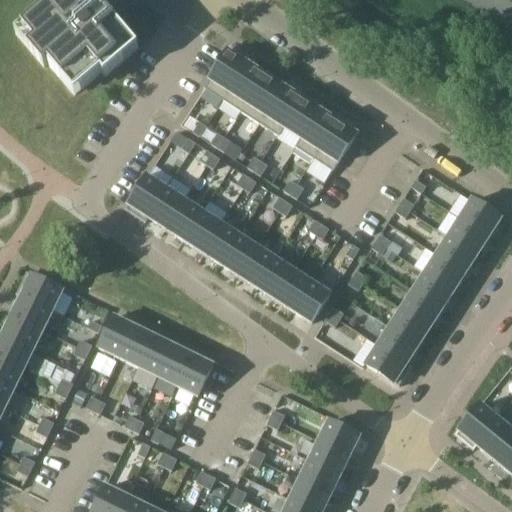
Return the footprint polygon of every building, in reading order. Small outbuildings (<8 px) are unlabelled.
[(22,30),(15,36),(44,69),(48,66),(61,82),(68,76),(81,91),(101,74),(105,78),(123,62),(118,55),(132,42),(118,26),(96,0),(47,0),(42,5),(46,9),(22,30)] [(231,49),(203,91),(222,103),(247,65),(248,66),(251,61),(231,49)] [(247,65),(222,103),(241,115),(265,77),(248,66),(247,65)] [(265,77),(241,115),(259,126),(283,88),(265,77)] [(283,88),(259,126),(278,139),(283,131),(282,130),(301,100),(283,88)] [(301,100),(282,130),(283,131),(300,141),(300,142),(320,112),(301,100)] [(300,141),(294,149),(313,162),(338,123),(320,112),(300,142),(300,141)] [(338,123),(313,162),(332,174),(357,135),(338,123)] [(199,125),(192,135),(200,140),(206,129),(199,125)] [(217,136),(211,147),(217,151),(224,141),(217,136)] [(188,141),(181,152),(189,156),(195,146),(188,141)] [(224,141),(217,151),(224,155),(231,145),(224,141)] [(206,153),(200,163),(206,168),(213,157),(206,153)] [(213,157),(206,168),(213,172),(220,162),(213,157)] [(254,160),(247,170),(254,174),(260,164),(254,160)] [(260,164),(254,174),(260,179),(267,168),(260,164)] [(243,177),(236,187),(243,191),(249,181),(243,177)] [(147,178),(125,212),(145,225),(148,221),(147,220),(166,190),(147,178)] [(166,190),(147,220),(148,221),(165,232),(184,202),(184,201),(191,191),(173,180),(167,190),(166,190)] [(249,181),(243,191),(249,196),(256,185),(249,181)] [(290,183),(283,193),(290,198),(297,187),(290,183)] [(415,183),(410,190),(421,197),(425,190),(415,183)] [(297,187),(290,198),(297,202),(303,192),(297,187)] [(279,200),(272,210),(279,215),(286,204),(279,200)] [(403,201),(399,208),(409,215),(414,208),(403,201)] [(184,202),(165,232),(183,244),(203,213),(184,202)] [(471,202),(459,221),(489,240),(501,221),(471,202)] [(203,213),(183,244),(201,255),(221,225),(220,225),(227,215),(210,204),(203,214),(203,213)] [(286,204),(279,215),(286,219),(292,209),(286,204)] [(399,208),(394,215),(405,221),(409,215),(399,208)] [(448,215),(437,232),(447,239),(477,258),(489,240),(459,221),(458,221),(448,215)] [(315,223),(308,234),(315,238),(322,228),(315,223)] [(221,225),(201,255),(219,267),(239,237),(221,225)] [(322,228),(315,238),(322,242),(329,232),(322,228)] [(239,237),(219,267),(238,279),(257,249),(239,237)] [(380,237),(375,244),(386,251),(390,244),(380,237)] [(447,239),(435,257),(465,276),(477,258),(447,239)] [(375,244),(371,251),(381,258),(386,251),(375,244)] [(390,244),(386,251),(397,258),(402,251),(390,244)] [(352,247),(345,258),(352,262),(359,252),(352,247)] [(257,249),(238,279),(256,290),(275,260),(257,249)] [(386,251),(381,258),(392,264),(397,258),(386,251)] [(425,251),(414,268),(424,275),(454,295),(465,276),(435,257),(425,251)] [(275,260),(256,290),(274,302),(293,272),(275,260)] [(293,272),(274,302),(292,314),(311,284),(293,272)] [(356,274),(352,280),(362,287),(367,280),(356,274)] [(424,275),(412,293),(442,313),(454,295),(424,275)] [(16,297),(20,299),(21,298),(53,314),(63,294),(26,276),(16,297)] [(352,280),(348,287),(358,294),(362,287),(352,280)] [(311,284),(292,314),(311,326),(330,296),(311,284)] [(412,293),(400,311),(430,331),(442,313),(412,293)] [(21,298),(20,299),(11,317),(43,333),(53,314),(21,298)] [(333,309),(329,315),(340,322),(344,315),(333,309)] [(400,311),(388,330),(419,349),(430,331),(400,311)] [(329,315),(325,322),(335,329),(340,322),(329,315)] [(34,353),(43,333),(11,317),(2,337),(34,353)] [(114,319),(99,351),(119,361),(135,329),(114,319)] [(97,336),(101,329),(90,323),(86,331),(97,336)] [(135,329),(119,361),(138,370),(154,338),(135,329)] [(388,330),(377,348),(407,367),(419,349),(388,330)] [(0,360),(24,372),(34,353),(2,337),(0,340),(0,360)] [(138,370),(132,383),(151,392),(157,380),(173,348),(154,338),(138,370)] [(367,341),(353,363),(363,369),(365,367),(399,389),(411,370),(407,367),(377,348),(367,341)] [(92,348),(81,343),(77,350),(88,355),(92,348)] [(173,348),(157,380),(177,389),(193,357),(173,348)] [(85,362),(88,355),(77,350),(74,357),(85,362)] [(193,357),(177,389),(197,399),(213,367),(193,357)] [(0,384),(15,391),(24,372),(0,360),(0,384)] [(73,387),(62,381),(58,389),(69,394),(73,387)] [(0,408),(5,411),(15,391),(0,384),(0,408)] [(66,401),(69,394),(58,389),(55,396),(66,401)] [(78,392),(73,403),(82,407),(87,396),(78,392)] [(93,414),(98,403),(91,399),(85,410),(93,414)] [(105,406),(98,403),(93,414),(100,417),(105,406)] [(481,406),(455,437),(473,453),(476,449),(475,448),(498,420),(481,406)] [(281,426),(284,418),(273,413),(270,420),(281,426)] [(131,433),(137,422),(130,418),(124,429),(131,433)] [(54,426),(43,420),(39,427),(50,433),(54,426)] [(277,433),(281,426),(270,420),(266,427),(277,433)] [(511,431),(498,420),(475,448),(476,449),(492,462),(511,437),(511,431)] [(144,425),(137,422),(131,433),(139,437),(144,425)] [(360,439),(327,423),(317,444),(350,459),(360,439)] [(47,440),(50,433),(39,427),(36,435),(47,440)] [(158,446),(164,435),(156,431),(151,442),(158,446)] [(511,437),(492,462),(509,476),(511,471),(511,437)] [(340,479),(350,459),(317,444),(308,463),(340,479)] [(145,460),(150,449),(143,446),(137,457),(145,460)] [(265,457),(254,452),(251,459),(262,464),(265,457)] [(164,470),(170,459),(162,455),(157,466),(164,470)] [(35,465),(24,459),(20,466),(31,472),(35,465)] [(171,473),(177,462),(170,459),(164,470),(171,473)] [(258,472),(262,464),(251,459),(247,466),(258,472)] [(331,498),(340,479),(308,463),(298,482),(331,498)] [(28,479),(31,472),(20,466),(17,473),(28,479)] [(203,489),(208,478),(201,474),(196,485),(203,489)] [(215,481),(208,478),(203,489),(210,492),(215,481)] [(310,511),(323,511),(331,498),(298,482),(289,502),(310,511)] [(119,511),(126,498),(106,488),(94,511),(119,511)] [(246,496),(235,490),(232,498),(243,503),(246,496)] [(143,511),(146,508),(126,498),(119,511),(143,511)] [(239,510),(243,503),(232,498),(228,505),(239,510)] [(310,511),(289,502),(283,511),(310,511)]
